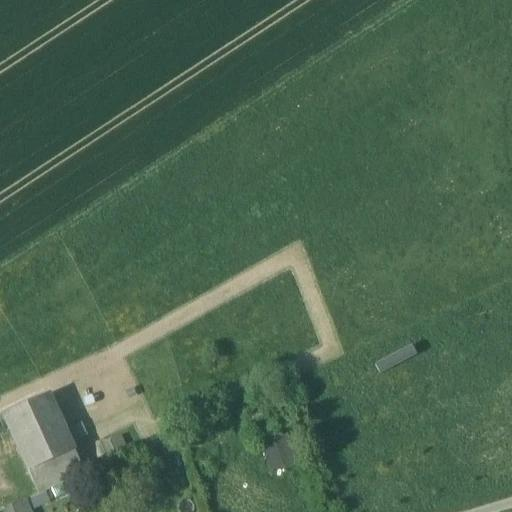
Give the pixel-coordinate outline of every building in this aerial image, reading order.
[(49,395),(3,415),(28,472),(74,452),(49,395)] [(270,476),(299,465),(288,438),(260,448),(270,476)] [(74,452),(28,472),(38,494),(84,474),(74,452)] [(41,511),(35,496),(26,500),(30,511),(41,511)] [(30,511),(26,500),(3,511),(30,511)]
